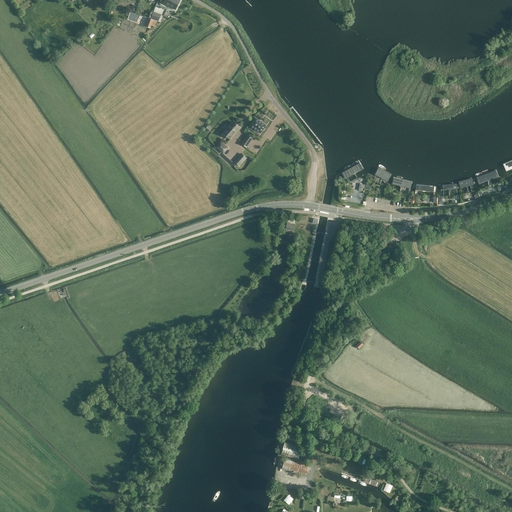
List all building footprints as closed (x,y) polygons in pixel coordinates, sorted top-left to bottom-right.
[(164,0),(163,4),(176,10),(180,0),(164,0)] [(159,13),(153,11),(151,18),(159,21),(160,18),(158,17),(159,13)] [(156,21),(145,18),(130,12),(127,19),(136,22),(138,19),(146,21),(144,26),(151,29),(152,25),(155,26),(156,21)] [(256,117),(255,117),(255,118),(250,125),(250,126),(250,125),(251,126),(250,128),(254,131),(255,129),(260,133),(261,133),(266,125),(256,118),(256,117)] [(230,139),(240,127),(233,121),(223,133),(230,139)] [(247,147),(253,138),(247,135),(241,143),(247,147)] [(223,154),(229,148),(221,141),(215,147),(223,154)] [(242,153),(235,161),(240,166),(247,158),(242,153)] [(233,167),(236,164),(224,154),(222,156),(233,167)] [(511,162),(498,169),(499,173),(511,166),(511,162)] [(360,163),(342,173),(345,179),(363,169),(360,163)] [(379,168),(375,175),(388,181),(392,174),(379,168)] [(498,171),(477,179),(479,184),(500,176),(498,171)] [(413,182),(394,177),(392,184),(411,188),(413,182)] [(472,179),(459,182),(461,188),(474,184),(472,179)] [(288,222),(286,229),(294,231),(296,224),(288,222)] [(177,360),(180,357),(174,352),(171,354),(177,360)] [(295,442),(297,434),(295,434),(297,428),(290,426),(287,440),(295,442)] [(298,460),(302,445),(285,441),(281,455),(298,460)] [(307,476),(310,463),(285,457),(282,469),(307,476)]
